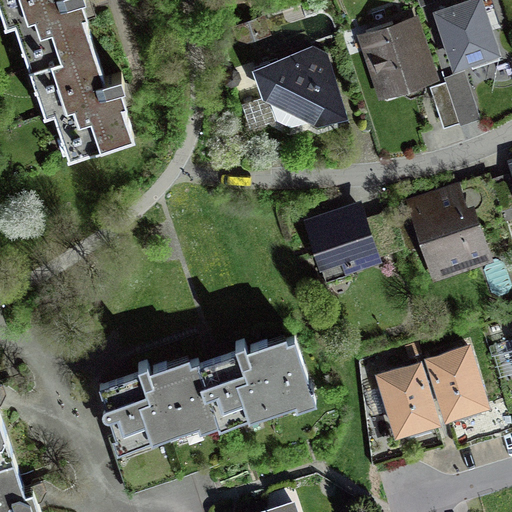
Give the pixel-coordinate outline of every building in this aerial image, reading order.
[(18,23),(32,66),(92,46),(82,16),(86,15),(81,1),(83,0),(0,0),(0,7),(6,26),(18,23)] [(480,0),(475,0),(432,14),(452,76),(500,60),(480,0)] [(437,81),(418,19),(358,37),(378,99),(437,81)] [(103,82),(92,46),(32,66),(48,113),(59,109),(74,156),(102,147),(129,138),(118,105),(124,103),(119,88),(124,86),(121,76),(103,82)] [(321,46),(259,68),(280,130),(343,108),(321,46)] [(430,87),(443,127),(459,121),(446,81),(430,87)] [(456,189),(436,196),(439,203),(416,210),(429,249),(439,246),(447,267),(485,254),(470,208),(463,211),(456,189)] [(362,204),(306,224),(328,286),(384,266),(362,204)] [(190,361),(209,423),(211,428),(301,401),(303,407),(319,402),(300,338),(293,340),(291,335),(252,347),(250,340),(240,343),(243,350),(204,362),(203,357),(190,361)] [(471,344),(424,358),(444,424),(491,410),(471,344)] [(209,423),(190,361),(189,355),(156,365),(154,359),(143,362),(145,370),(105,383),(120,435),(118,435),(122,449),(209,423)] [(422,363),(376,377),(396,442),(442,428),(422,363)] [(0,459),(13,455),(0,415),(0,459)] [(13,455),(0,459),(0,511),(43,511),(34,482),(24,486),(13,455)]
